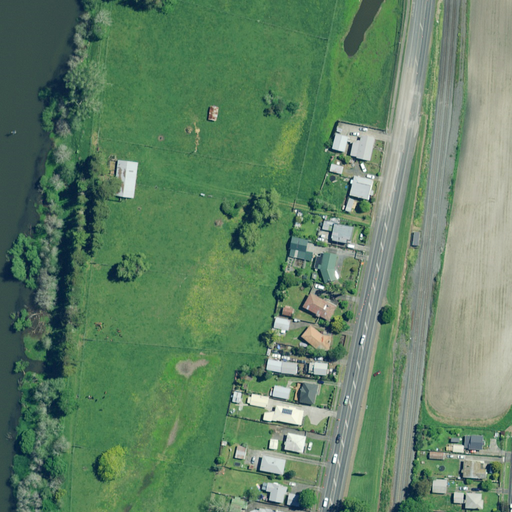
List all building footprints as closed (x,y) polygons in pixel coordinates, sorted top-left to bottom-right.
[(348,137),(336,134),(332,149),(344,152),(348,137)] [(374,138),(362,136),(360,141),(354,140),(351,156),(370,160),(374,138)] [(138,162),(118,160),(115,196),(134,198),(138,162)] [(343,167),(332,164),(330,171),(341,174),(343,167)] [(373,180),(352,175),(351,183),(353,184),(350,195),(368,200),(373,180)] [(353,228),(323,222),(322,229),(333,231),(331,240),(347,243),(348,239),(351,240),(353,228)] [(307,239),(292,237),(289,257),(304,259),(307,239)] [(337,253),(325,250),(323,258),(317,256),(314,268),(321,269),(324,283),(336,280),(335,264),(337,253)] [(311,293),(303,307),(317,314),(316,316),(320,318),(320,316),(329,321),(337,306),(311,293)] [(294,309),(284,307),(282,314),(292,316),(294,309)] [(290,320),(276,318),(274,327),(288,330),(290,320)] [(323,348),(323,351),(330,351),(331,336),(324,336),(311,325),(301,337),(315,348),(323,348)] [(284,362),(269,359),(266,370),(281,373),(284,362)] [(293,364),(288,362),(285,371),(289,373),(293,364)] [(327,364),(310,363),(309,374),(327,375),(327,364)] [(317,386),(303,383),(300,402),(314,404),(317,386)] [(290,389),(275,386),(274,390),(271,389),(270,395),(288,399),(290,389)] [(241,393),(234,392),(233,402),(240,403),(241,393)] [(260,396),(252,394),(249,404),(267,408),(268,400),(260,398),(260,396)] [(304,410),(277,405),(275,413),(265,412),(264,420),(271,421),(271,420),(301,425),(304,410)] [(306,437),(288,433),(285,449),(303,453),(306,437)] [(485,436),(465,435),(465,449),(484,450),(485,436)] [(278,440),(271,438),(269,448),(276,449),(278,440)] [(246,448),(238,446),(235,457),(244,459),(246,448)] [(286,460),(263,456),(260,470),(283,475),(286,460)] [(480,461),(464,460),(464,478),(486,479),(486,469),(480,469),(480,461)] [(446,480),(432,479),(432,492),(446,493),(446,480)] [(286,487),(268,483),(266,491),(271,492),(269,500),(282,503),(286,487)] [(464,493),(454,493),(454,503),(463,503),(464,493)] [(481,494),(466,493),(466,508),(482,509),(483,500),(481,500),(481,494)] [(301,496),(289,494),(287,504),(299,506),(301,496)] [(230,511),(232,511),(246,511),(249,502),(240,500),(240,497),(235,496),(235,498),(233,498),(230,511)]
